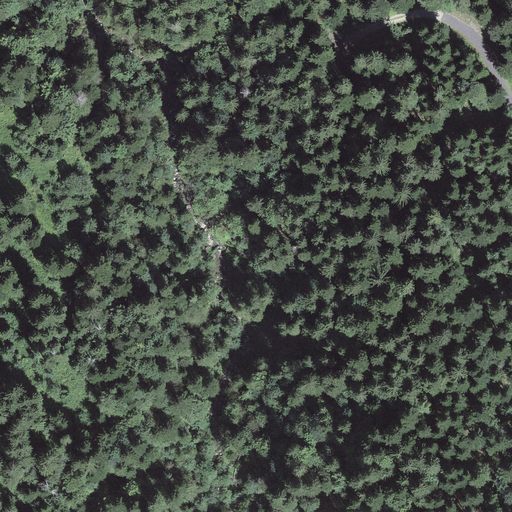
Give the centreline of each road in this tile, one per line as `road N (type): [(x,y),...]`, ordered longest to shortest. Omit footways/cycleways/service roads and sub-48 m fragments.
road 1 (track): [(504,511),(469,383),(441,165),(460,127),(511,123)]
road 2 (track): [(511,100),(480,41),(435,14),(390,21),(345,43),(339,53),(349,89)]
